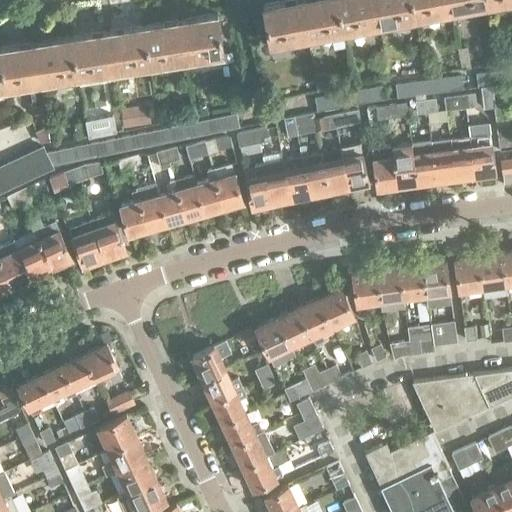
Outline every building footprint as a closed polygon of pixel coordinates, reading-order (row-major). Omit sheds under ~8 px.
[(307,33),(300,0),(276,0),(263,3),(269,40),(307,33)] [(343,27),(337,0),(300,0),(307,33),(343,27)] [(379,20),(374,0),(337,0),(343,27),(379,20)] [(412,0),(374,0),(379,20),(415,14),(412,0)] [(449,0),(412,0),(415,14),(451,8),(449,0)] [(180,19),(185,55),(222,50),(217,13),(180,19)] [(185,55),(180,19),(143,24),(149,61),(185,55)] [(143,24),(107,30),(113,66),(149,61),(143,24)] [(107,30),(71,35),(77,72),(113,66),(107,30)] [(71,35),(35,41),(40,78),(77,72),(71,35)] [(35,41),(0,46),(0,55),(4,83),(40,78),(35,41)] [(462,68),(471,67),(469,55),(460,56),(462,68)] [(501,68),(503,82),(511,81),(509,67),(501,68)] [(494,83),(503,82),(501,68),(493,69),(494,83)] [(484,70),(486,85),(493,84),(493,83),(494,83),(493,69),(484,70)] [(481,85),(486,85),(484,70),(476,71),(478,86),(481,85)] [(454,74),(456,89),(464,88),(462,73),(454,74)] [(447,90),(456,89),(454,74),(445,75),(447,90)] [(437,76),(439,91),(447,90),(445,75),(437,76)] [(436,92),(439,91),(437,76),(429,77),(431,92),(436,92)] [(422,93),(425,93),(431,92),(429,77),(420,78),(422,93)] [(414,95),(422,93),(420,78),(412,80),(414,95)] [(404,81),(406,96),(414,95),(412,80),(404,81)] [(397,97),(406,96),(404,81),(395,82),(397,97)] [(372,85),(375,100),(383,98),(381,84),(372,85)] [(496,105),(495,102),(493,84),(486,85),(481,85),(484,107),(494,105),(496,105)] [(367,101),(375,100),(372,85),(364,86),(367,101)] [(356,88),(358,103),(367,101),(364,86),(356,88)] [(350,104),(358,103),(356,88),(348,89),(350,104)] [(339,91),(342,106),(350,104),(348,89),(339,91)] [(334,107),(342,106),(339,91),(331,92),(334,107)] [(465,92),(467,106),(477,105),(475,91),(465,92)] [(323,94),(325,109),(334,107),(331,92),(323,94)] [(444,95),(446,108),(467,106),(465,92),(444,95)] [(317,110),(325,109),(323,94),(315,95),(317,110)] [(427,97),(428,111),(438,110),(436,96),(427,97)] [(417,113),(428,111),(427,97),(426,97),(415,99),(417,113)] [(388,103),(390,116),(408,113),(406,101),(388,103)] [(496,105),(494,105),(495,114),(496,114),(509,112),(508,101),(495,102),(496,105)] [(147,102),(119,106),(122,124),(149,120),(147,102)] [(366,107),(368,119),(390,116),(388,103),(366,107)] [(335,112),(337,126),(361,121),(358,107),(335,112)] [(229,113),(232,128),(240,126),(237,111),(229,113)] [(294,115),(298,133),(317,129),(314,111),(294,115)] [(114,112),(85,118),(89,135),(117,129),(114,112)] [(326,128),(337,126),(335,112),(323,114),(326,128)] [(496,114),(497,122),(511,121),(510,112),(509,112),(496,114)] [(224,129),(232,128),(229,113),(221,114),(224,129)] [(216,131),(224,129),(221,114),(213,116),(216,131)] [(287,135),(298,133),(294,115),(287,116),(288,121),(285,121),(287,135)] [(205,118),(208,132),(216,131),(213,116),(205,118)] [(197,119),(200,134),(208,132),(205,118),(197,119)] [(193,136),(200,134),(197,119),(189,121),(193,136)] [(181,123),(185,137),(193,136),(189,121),(181,123)] [(475,174),(496,171),(490,121),(469,124),(470,135),(475,174)] [(498,134),(511,132),(510,122),(497,124),(498,134)] [(176,139),(185,137),(181,123),(173,124),(176,139)] [(169,140),(176,139),(173,124),(166,126),(169,140)] [(257,127),(260,141),(270,139),(267,125),(257,127)] [(158,127),(161,142),(169,140),(166,126),(158,127)] [(150,129),(153,144),(161,142),(158,127),(150,129)] [(240,145),(260,141),(257,127),(237,131),(240,145)] [(145,145),(153,144),(150,129),(142,131),(145,145)] [(134,132),(137,147),(145,145),(142,131),(134,132)] [(126,134),(129,148),(137,147),(134,132),(126,134)] [(204,139),(208,152),(234,145),(231,134),(227,132),(204,139)] [(511,135),(511,132),(498,134),(499,145),(511,143),(511,135)] [(121,150),(129,148),(126,134),(118,136),(121,150)] [(451,137),(456,176),(475,174),(470,135),(451,137)] [(110,137),(113,152),(121,150),(118,136),(110,137)] [(456,176),(451,137),(451,136),(436,138),(436,139),(432,139),(436,178),(456,176)] [(102,139),(105,153),(113,152),(110,137),(102,139)] [(97,155),(105,153),(102,139),(94,140),(97,155)] [(190,157),(208,152),(204,139),(186,144),(189,157),(190,157)] [(432,139),(412,141),(417,181),(436,178),(432,139)] [(86,142),(89,156),(97,155),(94,140),(86,142)] [(340,145),(349,185),(369,181),(361,141),(340,145)] [(417,181),(412,141),(393,143),(393,144),(398,183),(417,181)] [(79,144),(81,158),(89,156),(86,142),(79,144)] [(73,160),(81,158),(79,144),(71,145),(73,160)] [(167,147),(170,161),(180,157),(177,144),(167,147)] [(373,147),(377,185),(398,183),(393,144),(387,145),(388,154),(381,155),(380,147),(373,147)] [(33,150),(43,172),(54,166),(53,164),(47,150),(44,145),(33,150)] [(63,147),(66,161),(73,160),(71,145),(63,147)] [(329,189),(349,185),(340,145),(321,149),(329,189)] [(55,149),(58,163),(66,161),(63,147),(55,149)] [(170,161),(167,147),(156,150),(161,167),(171,165),(170,161)] [(53,164),(58,163),(55,149),(47,150),(53,164)] [(310,193),(329,189),(321,149),(302,153),(310,193)] [(21,156),(32,177),(43,172),(33,150),(21,156)] [(128,155),(131,168),(142,165),(138,152),(128,155)] [(291,197),(310,193),(302,153),(297,154),(299,165),(285,168),(291,197)] [(121,171),(131,168),(128,155),(118,157),(121,171)] [(20,183),(32,177),(21,156),(10,161),(20,183)] [(264,162),(272,200),(291,197),(285,168),(283,158),(264,162)] [(511,158),(502,159),(504,182),(511,181),(511,158)] [(78,180),(88,176),(103,171),(100,160),(84,163),(73,167),(78,180)] [(0,165),(0,169),(9,188),(20,183),(10,161),(0,165)] [(223,206),(242,200),(232,161),(217,166),(212,167),(223,206)] [(252,205),(272,200),(264,162),(254,164),(256,174),(246,176),(252,205)] [(73,167),(63,170),(68,183),(78,180),(73,167)] [(223,206),(212,167),(207,168),(210,178),(196,182),(204,211),(223,206)] [(0,191),(9,188),(0,169),(0,191)] [(185,216),(204,211),(196,182),(193,172),(174,178),(185,216)] [(173,189),(158,193),(166,221),(185,216),(174,178),(170,179),(173,189)] [(17,189),(23,202),(32,198),(26,185),(17,189)] [(137,188),(148,227),(166,221),(158,193),(158,192),(149,195),(147,189),(143,190),(142,187),(137,188)] [(148,227),(137,188),(133,189),(136,199),(120,203),(128,232),(148,227)] [(13,207),(23,202),(17,189),(7,194),(13,207)] [(102,256),(125,248),(112,211),(91,218),(96,230),(93,231),(96,239),(100,240),(104,250),(101,251),(102,256)] [(40,216),(30,221),(34,229),(35,229),(35,230),(41,242),(40,243),(43,249),(47,249),(52,260),(48,262),(51,266),(73,257),(55,218),(44,224),(40,216)] [(84,263),(102,256),(101,251),(104,250),(100,240),(96,239),(93,231),(96,230),(91,218),(71,225),(84,263)] [(15,238),(32,275),(51,266),(48,262),(52,260),(47,249),(43,249),(40,243),(41,242),(35,230),(35,229),(34,229),(15,238)] [(12,284),(32,275),(15,238),(14,238),(14,239),(0,245),(0,256),(1,260),(0,260),(0,261),(2,267),(7,267),(12,278),(8,280),(9,283),(12,284)] [(511,249),(502,251),(506,282),(511,281),(511,249)] [(506,282),(502,251),(479,254),(483,285),(506,282)] [(483,285),(479,254),(456,257),(460,288),(483,285)] [(0,289),(12,284),(9,283),(8,280),(12,278),(7,267),(2,267),(0,261),(0,260),(1,260),(0,256),(0,289)] [(446,259),(422,262),(426,293),(428,304),(452,301),(450,289),(446,259)] [(426,293),(422,262),(399,265),(404,296),(426,293)] [(381,306),(405,303),(404,296),(399,265),(377,268),(381,299),(380,299),(381,306)] [(381,299),(377,268),(353,271),(357,302),(380,299),(381,299)] [(320,297),(333,325),(354,315),(341,287),(320,297)] [(315,343),(325,338),(321,330),(333,325),(320,297),(299,307),(312,335),(315,343)] [(312,335),(299,307),(278,316),(291,344),(312,335)] [(272,359),(282,355),(279,350),(291,344),(278,316),(256,326),(269,354),(272,359)] [(455,327),(454,319),(431,322),(434,343),(457,340),(455,327)] [(409,338),(411,352),(434,349),(434,343),(431,322),(408,325),(409,338)] [(480,324),(482,336),(489,335),(488,323),(480,324)] [(475,324),(465,325),(466,338),(476,337),(475,324)] [(504,340),(511,338),(511,324),(502,326),(504,340)] [(255,336),(251,327),(239,333),(243,342),(255,336)] [(400,354),(411,352),(409,338),(390,341),(394,356),(400,354)] [(204,378),(226,367),(220,354),(231,349),(226,340),(193,355),(204,378)] [(111,379),(122,374),(107,342),(84,353),(95,375),(107,369),(111,379)] [(381,342),(371,346),(377,358),(386,354),(381,342)] [(357,353),(362,365),(372,361),(366,349),(357,353)] [(95,375),(84,353),(63,363),(73,385),(76,391),(98,381),(95,375)] [(259,378),(272,372),(268,361),(254,367),(259,378)] [(76,391),(73,385),(63,363),(41,373),(51,395),(64,389),(67,396),(76,391)] [(327,367),(333,379),(342,374),(336,363),(327,367)] [(412,379),(435,429),(489,403),(511,392),(511,366),(474,371),(412,379)] [(214,399),(243,386),(238,375),(231,378),(226,367),(204,378),(214,399)] [(324,383),(333,379),(327,367),(318,371),(324,383)] [(272,372),(259,378),(263,386),(276,380),(272,372)] [(42,407),(39,401),(51,395),(41,373),(18,384),(29,406),(29,405),(32,412),(42,407)] [(289,396),(290,399),(300,394),(294,382),(284,387),(286,391),(289,396)] [(0,391),(4,400),(16,395),(11,386),(0,390),(0,391)] [(243,386),(214,399),(224,421),(246,411),(240,398),(247,394),(243,386)] [(129,389),(107,399),(112,411),(134,401),(129,389)] [(289,396),(286,391),(275,396),(278,401),(289,396)] [(309,396),(296,402),(304,418),(293,423),(300,438),(323,427),(309,396)] [(84,409),(90,422),(100,418),(94,404),(84,409)] [(81,426),(90,422),(84,409),(75,413),(81,426)] [(251,422),(246,411),(224,421),(234,443),(256,432),(263,427),(259,419),(251,422)] [(109,448),(137,435),(127,414),(99,427),(109,448)] [(20,436),(32,430),(28,420),(15,426),(20,436)] [(500,429),(506,446),(511,443),(511,425),(511,424),(500,429)] [(50,425),(40,429),(46,443),(56,438),(50,425)] [(244,464),(266,454),(275,450),(264,427),(263,427),(256,432),(234,443),(244,464)] [(495,451),(506,446),(500,429),(488,435),(495,451)] [(32,430),(20,436),(30,458),(41,452),(43,451),(32,430)] [(381,444),(364,452),(392,511),(456,511),(468,507),(432,431),(385,453),(381,444)] [(118,469),(146,456),(137,435),(109,448),(114,458),(102,464),(106,474),(118,468),(118,469)] [(55,445),(60,456),(61,455),(64,462),(76,456),(68,439),(55,445)] [(334,449),(329,440),(317,445),(322,454),(334,449)] [(459,467),(482,456),(475,441),(452,451),(459,467)] [(47,476),(59,470),(49,448),(43,451),(41,452),(42,453),(30,458),(36,472),(43,468),(47,476)] [(272,466),(266,454),(244,464),(254,487),(284,473),(278,463),(272,466)] [(156,476),(146,456),(118,469),(128,489),(156,476)] [(331,474),(343,469),(339,460),(327,465),(331,474)] [(75,489),(88,483),(80,466),(67,472),(75,489)] [(59,470),(47,476),(51,486),(64,480),(59,470)] [(166,498),(156,476),(128,489),(138,511),(166,498)] [(511,511),(511,476),(496,484),(508,511),(511,511)] [(88,483),(75,489),(85,509),(102,501),(96,488),(92,490),(88,483)] [(287,511),(299,507),(298,505),(294,495),(289,484),(266,494),(274,511),(287,511)] [(508,511),(496,484),(471,496),(479,511),(508,511)] [(0,511),(19,511),(11,493),(3,496),(0,497),(0,511)] [(347,510),(360,505),(355,495),(343,501),(347,510)] [(181,511),(176,502),(154,511),(181,511)] [(310,511),(306,502),(298,505),(299,507),(287,511),(310,511)]
